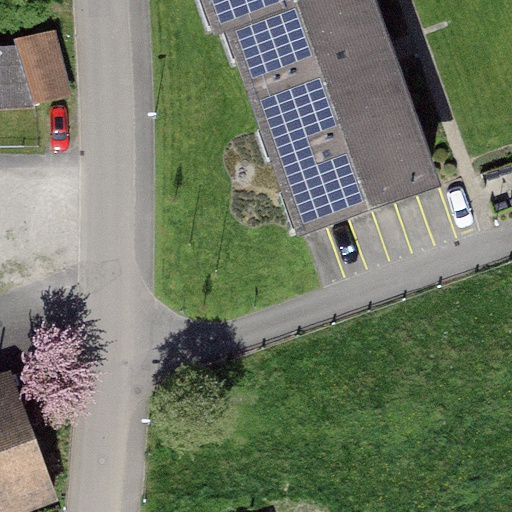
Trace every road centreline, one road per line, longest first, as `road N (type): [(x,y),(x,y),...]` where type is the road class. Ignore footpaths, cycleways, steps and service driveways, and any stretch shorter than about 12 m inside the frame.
road 1 (residential): [(511,239),(150,367),(109,370)]
road 2 (residential): [(109,370),(102,0)]
road 3 (residential): [(97,511),(109,370)]
